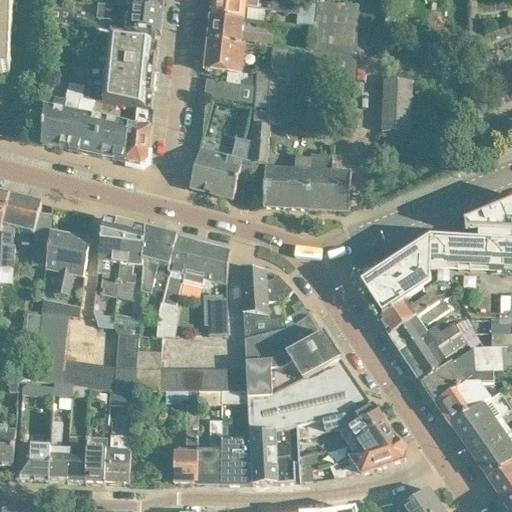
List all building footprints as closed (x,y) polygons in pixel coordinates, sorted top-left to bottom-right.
[(0,0),(0,75),(10,76),(13,0),(0,0)] [(163,12),(164,0),(116,0),(116,8),(163,12)] [(212,0),(211,19),(244,23),(246,23),(247,10),(273,13),(274,0),(212,0)] [(49,1),(48,33),(70,35),(72,3),(59,2),(49,1)] [(297,15),(296,28),(314,29),(317,4),(299,2),(297,15)] [(311,54),(272,50),(269,77),(256,76),(255,89),(254,105),(252,144),(251,164),(267,166),(271,126),(291,128),(296,80),(355,83),(358,5),(317,4),(314,29),(311,54)] [(127,33),(160,36),(163,12),(116,8),(99,6),(98,14),(97,20),(112,22),(111,31),(127,33)] [(387,17),(383,33),(396,36),(400,20),(387,17)] [(208,43),(245,47),(272,50),(273,37),(243,34),(244,23),(211,19),(208,43)] [(109,41),(102,110),(133,117),(152,121),(152,113),(159,47),(109,41)] [(206,60),(205,73),(228,75),(227,84),(255,89),(256,76),(255,75),(247,79),(242,83),(242,77),(245,47),(208,43),(207,58),(206,60)] [(426,52),(425,76),(449,78),(450,53),(426,52)] [(42,145),(42,147),(46,148),(61,151),(69,153),(81,103),(81,101),(82,97),(83,92),(84,87),(68,83),(64,100),(61,113),(50,111),(44,109),(42,145)] [(255,89),(227,84),(227,85),(206,83),(204,98),(254,105),(255,89)] [(418,88),(385,86),(382,144),(415,146),(418,88)] [(82,97),(81,101),(89,103),(91,93),(83,92),(82,97)] [(81,103),(69,153),(94,158),(102,122),(94,120),(97,106),(81,103)] [(102,122),(94,158),(143,168),(147,165),(152,121),(133,117),(132,128),(102,122)] [(249,182),(251,164),(252,144),(237,140),(231,160),(200,152),(190,191),(233,202),(239,179),(249,182)] [(265,170),(263,210),(283,211),(290,211),(341,214),(349,214),(351,174),(332,173),(332,157),(310,156),(310,160),(309,172),(294,171),(265,170)] [(0,235),(3,236),(4,227),(11,198),(10,198),(9,200),(6,199),(4,197),(0,195),(0,235)] [(34,236),(42,206),(11,198),(4,227),(3,236),(0,271),(15,271),(16,249),(14,249),(15,231),(34,236)] [(379,323),(405,304),(431,287),(431,270),(511,273),(511,245),(511,237),(511,206),(510,209),(465,228),(466,231),(466,236),(479,236),(479,244),(431,242),(389,271),(386,267),(386,266),(356,273),(352,283),(379,323)] [(99,265),(98,275),(104,275),(102,295),(118,300),(127,228),(117,225),(105,222),(104,222),(99,265)] [(127,228),(118,300),(131,303),(134,279),(131,278),(132,268),(144,269),(147,233),(146,232),(132,229),(127,228)] [(51,234),(48,233),(47,244),(33,242),(31,267),(44,268),(43,273),(47,274),(51,234)] [(144,269),(141,295),(152,297),(158,272),(169,275),(178,241),(147,233),(144,269)] [(91,242),(51,234),(47,274),(54,275),(51,295),(70,299),(74,278),(84,280),(91,242)] [(227,289),(229,266),(230,254),(178,241),(169,275),(160,308),(175,312),(181,285),(201,290),(203,283),(227,289)] [(241,269),(245,342),(286,332),(285,321),(269,322),(268,305),(283,304),(293,294),(277,277),(272,282),(266,283),(266,273),(241,269)] [(405,304),(379,323),(389,338),(440,305),(433,295),(410,311),(405,304)] [(222,298),(203,298),(204,328),(208,328),(208,339),(228,339),(226,301),(222,302),(222,298)] [(296,315),(289,319),(295,328),(311,318),(300,301),(291,307),(296,315)] [(443,303),(440,305),(389,338),(400,353),(427,335),(423,329),(449,311),(443,303)] [(104,315),(93,314),(98,329),(102,330),(103,318),(104,315)] [(40,338),(41,327),(42,317),(41,317),(41,318),(26,316),(25,337),(40,338)] [(67,330),(68,319),(42,317),(41,327),(67,330)] [(292,330),(286,332),(245,342),(247,361),(292,350),(320,331),(311,318),(295,328),(292,330)] [(491,322),(491,336),(492,336),(510,337),(510,323),(491,322)] [(41,327),(40,338),(40,339),(66,342),(67,330),(41,327)] [(140,331),(114,327),(114,331),(114,332),(121,333),(120,336),(119,336),(119,337),(139,341),(140,331)] [(400,353),(410,368),(422,360),(423,361),(460,336),(454,327),(441,336),(436,329),(427,335),(400,353)] [(341,363),(320,331),(292,350),(247,361),(247,372),(249,395),(246,395),(247,399),(276,398),(341,363)] [(466,344),(460,336),(423,361),(422,360),(410,368),(422,386),(448,368),(447,367),(442,360),(466,344)] [(492,336),(491,349),(511,348),(511,336),(510,337),(492,336)] [(119,337),(118,348),(138,351),(139,341),(119,337)] [(65,353),(66,342),(40,339),(38,350),(65,353)] [(118,348),(117,359),(138,362),(138,353),(138,351),(118,348)] [(451,364),(447,367),(448,368),(422,386),(436,407),(465,387),(466,387),(479,385),(493,384),(494,372),(478,373),(474,349),(451,364)] [(38,350),(35,382),(54,385),(61,386),(64,362),(65,353),(38,350)] [(137,373),(136,395),(163,395),(163,375),(163,373),(163,372),(161,372),(161,357),(138,356),(138,362),(137,373)] [(137,373),(138,362),(117,359),(117,370),(137,373)] [(61,386),(73,388),(75,388),(78,364),(64,362),(61,386)] [(276,398),(247,399),(249,441),(251,440),(298,430),(345,420),(347,423),(350,422),(349,419),(371,406),(350,376),(341,363),(276,398)] [(92,366),(78,364),(75,388),(79,389),(87,390),(89,390),(92,366)] [(91,391),(103,392),(106,369),(92,366),(89,390),(91,391)] [(103,392),(110,393),(136,396),(136,395),(137,373),(117,370),(106,369),(103,392)] [(222,395),(246,395),(249,395),(247,372),(163,372),(163,373),(163,375),(163,395),(183,395),(199,395),(222,395)] [(11,379),(11,394),(18,395),(19,380),(11,379)] [(54,385),(54,390),(54,399),(72,399),(72,398),(73,388),(61,386),(54,385)] [(466,387),(437,407),(451,428),(490,401),(480,385),(479,385),(466,387)] [(35,388),(34,398),(54,400),(54,399),(54,390),(35,388)] [(85,400),(87,390),(79,389),(75,388),(73,388),(72,398),(85,400)] [(135,408),(136,396),(110,393),(109,407),(135,408)] [(490,401),(451,428),(463,446),(488,482),(510,466),(511,465),(511,440),(508,443),(496,426),(502,422),(511,414),(511,411),(500,394),(490,401)] [(91,395),(90,404),(106,406),(107,397),(91,395)] [(199,395),(183,395),(183,403),(199,403),(199,395)] [(199,403),(198,407),(222,407),(222,395),(199,395),(199,403)] [(174,487),(198,487),(198,455),(198,409),(186,409),(186,451),(179,451),(179,456),(174,456),(174,487)] [(345,420),(298,430),(299,440),(339,432),(349,448),(384,426),(373,409),(350,422),(347,423),(345,420)] [(210,454),(198,454),(198,455),(198,487),(222,488),(222,424),(210,424),(210,454)] [(233,425),(222,424),(222,488),(253,488),(251,440),(249,441),(233,441),(233,425)] [(52,459),(49,484),(68,486),(70,453),(61,453),(63,425),(54,425),(53,435),(52,459)] [(349,448),(355,458),(351,460),(330,469),(332,474),(337,471),(339,475),(356,469),(396,443),(384,426),(349,448)] [(298,430),(251,440),(253,488),(279,487),(296,485),(295,474),(300,474),(300,459),(299,440),(298,430)] [(0,431),(0,468),(14,469),(16,433),(0,431)] [(17,483),(30,483),(49,484),(52,459),(53,435),(43,435),(42,450),(19,449),(17,483)] [(107,454),(105,486),(109,486),(130,487),(133,440),(111,439),(110,455),(107,454)] [(70,453),(68,486),(86,487),(88,441),(70,440),(70,453)] [(88,441),(86,487),(105,488),(105,486),(107,454),(108,442),(88,441)] [(406,457),(396,443),(356,469),(339,475),(337,471),(332,474),(335,481),(361,477),(404,463),(406,457)] [(316,455),(304,458),(304,473),(312,472),(317,472),(316,455)] [(511,511),(511,468),(510,466),(488,482),(495,492),(508,511),(511,511)] [(312,472),(304,473),(305,484),(313,484),(312,472)] [(442,511),(429,492),(398,511),(442,511)]
